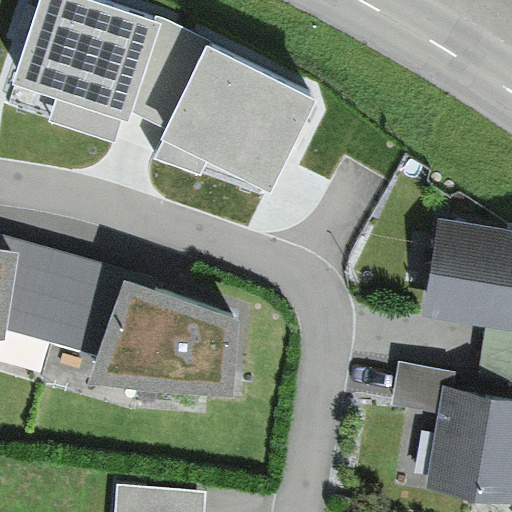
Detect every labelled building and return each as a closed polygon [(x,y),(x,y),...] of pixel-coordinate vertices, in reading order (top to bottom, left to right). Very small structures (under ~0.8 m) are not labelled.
[(159,17),(108,0),(41,0),(37,14),(16,78),(19,79),(15,95),(56,109),(53,116),(116,135),(124,116),(132,118),(136,109),(165,19),(159,17)] [(160,11),(159,17),(165,19),(136,109),(169,125),(211,41),(213,42),(216,35),(160,11)] [(213,42),(211,41),(169,125),(164,135),(167,137),(159,153),(205,170),(207,167),(272,191),(306,123),(321,96),(213,42)] [(511,233),(440,222),(426,311),(511,324),(511,233)] [(0,339),(6,339),(8,328),(98,356),(88,383),(234,395),(239,318),(159,292),(162,279),(0,234),(0,339)] [(431,481),(511,491),(511,484),(511,404),(439,395),(442,374),(397,368),(393,402),(440,407),(431,481)]
